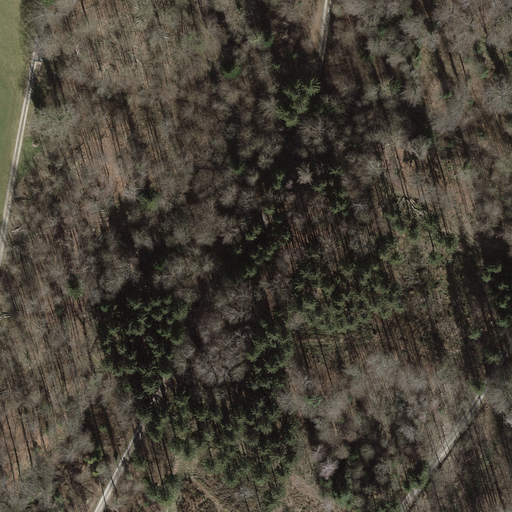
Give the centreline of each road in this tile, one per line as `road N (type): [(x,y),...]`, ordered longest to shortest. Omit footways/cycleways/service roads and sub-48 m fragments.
road 1 (track): [(95,511),(186,336),(280,197),(300,147),(327,0)]
road 2 (track): [(0,251),(42,0)]
road 3 (track): [(399,511),(511,346)]
